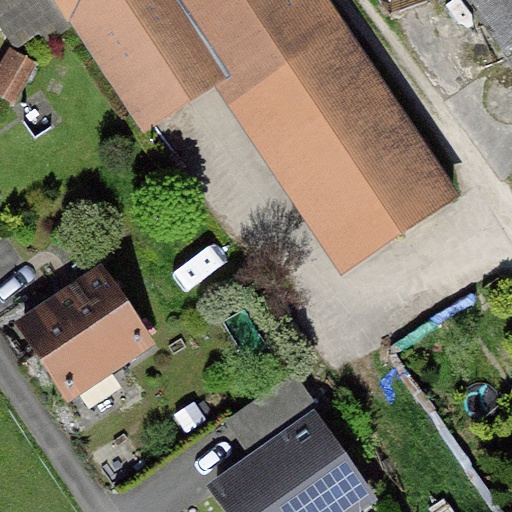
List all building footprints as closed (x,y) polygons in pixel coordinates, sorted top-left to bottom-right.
[(45,0),(0,0),(0,34),(11,50),(34,34),(41,45),(65,29),(45,0)] [(447,203),(311,0),(55,0),(140,126),(227,68),(288,158),(314,140),(384,245),(447,203)] [(511,0),(431,0),(432,1),(434,0),(460,0),(503,62),(474,82),(511,137),(511,0)] [(28,68),(8,55),(0,67),(0,100),(6,105),(28,68)] [(97,279),(19,331),(63,396),(141,344),(97,279)] [(359,511),(377,499),(325,429),(225,502),(232,511),(359,511)]
